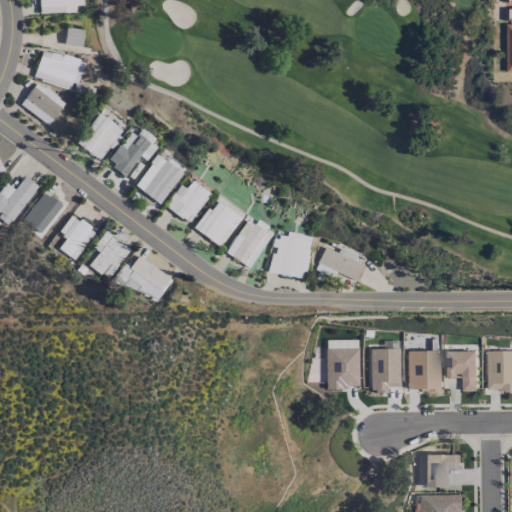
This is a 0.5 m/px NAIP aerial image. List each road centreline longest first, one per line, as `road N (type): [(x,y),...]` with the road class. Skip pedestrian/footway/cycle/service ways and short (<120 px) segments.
road 1 (residential): [(249,299),(206,277),(0,119)]
road 2 (residential): [(249,299),(511,295)]
road 3 (residential): [(511,423),(412,424),(387,436)]
